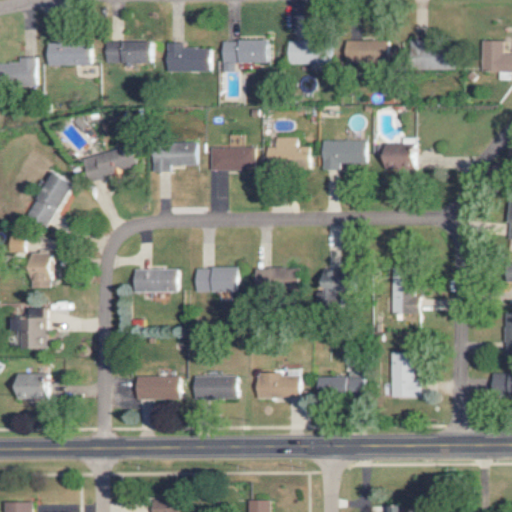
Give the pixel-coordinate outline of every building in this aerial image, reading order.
[(332,41),(288,39),(288,63),(305,64),(305,70),(315,70),(316,62),(331,63),(332,41)] [(269,62),(268,40),(221,41),(221,71),(234,71),(234,63),(269,62)] [(390,40),(354,41),(355,53),(347,53),(347,64),(393,63),(393,48),(390,48),(390,40)] [(482,70),(511,71),(511,54),(504,54),(505,41),(483,40),(482,70)] [(92,43),(47,42),(47,64),(92,65),(92,43)] [(104,62),(153,63),(153,42),(105,42),(104,62)] [(164,70),(210,71),(210,48),(182,47),(182,43),(165,43),(164,70)] [(36,57),(20,57),(20,63),(0,63),(0,86),(37,86),(36,57)] [(275,138),(275,146),(266,147),(268,169),(311,167),(310,146),(297,147),(297,137),(275,138)] [(323,140),(322,169),(340,170),(340,163),(367,163),(368,141),(323,140)] [(386,143),(386,168),(419,168),(420,144),(386,143)] [(84,154),(89,180),(115,175),(115,179),(125,177),(123,170),(139,167),(135,145),(84,154)] [(170,164),(198,165),(198,146),(153,145),(153,171),(170,172),(170,164)] [(256,146),(210,147),(210,171),(256,169),(256,146)] [(76,183),(57,171),(29,214),(48,227),(76,183)] [(58,288),(57,252),(35,253),(36,279),(37,279),(37,288),(58,288)] [(243,267),(196,268),(197,292),(243,290),(243,267)] [(258,268),(258,290),(302,289),(302,267),(258,268)] [(136,291),(181,292),(181,269),(137,269),(136,291)] [(358,293),(357,269),(325,270),(325,294),(358,293)] [(422,314),(422,296),(416,296),(416,289),(394,289),(393,313),(422,314)] [(51,349),(52,309),(25,308),(24,348),(51,349)] [(511,313),(505,313),(507,370),(494,370),(495,393),(511,392),(511,313)] [(392,397),(422,397),(423,379),(415,379),(415,352),(393,352),(392,397)] [(19,374),(20,399),(54,398),(53,373),(19,374)] [(304,398),(304,375),(260,374),(260,397),(304,398)] [(139,398),(184,399),(184,377),(139,376),(139,398)] [(240,399),(241,377),(197,376),(196,398),(240,399)] [(323,399),(367,398),(367,376),(322,377),(323,399)] [(180,511),(180,499),(158,499),(157,511),(180,511)] [(250,511),(273,511),(273,499),(251,499),(250,511)] [(34,511),(34,501),(18,501),(18,511),(34,511)]
